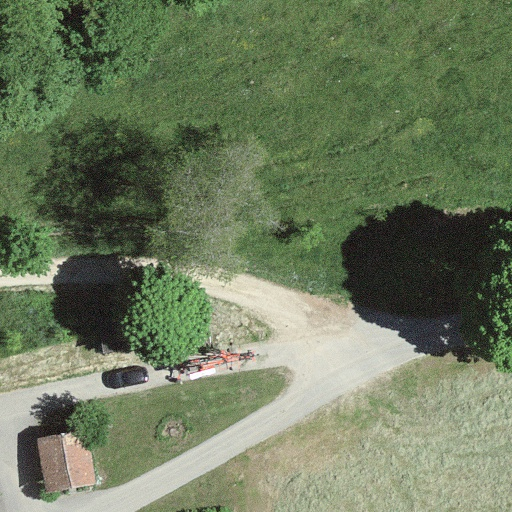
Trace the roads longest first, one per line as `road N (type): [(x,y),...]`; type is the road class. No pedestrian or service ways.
road 1 (track): [(0,416),(254,363),(511,330)]
road 2 (track): [(396,346),(216,292),(117,272),(0,283)]
road 3 (track): [(396,346),(114,511)]
